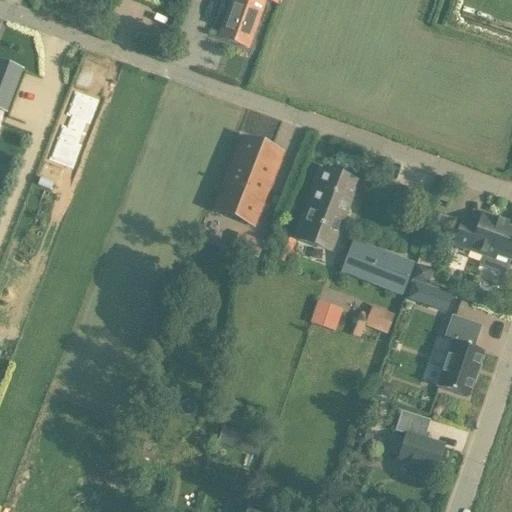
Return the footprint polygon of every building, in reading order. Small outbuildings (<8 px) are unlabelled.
[(278,0),(231,0),(218,38),(248,49),(265,0),(277,4),(278,0)] [(0,114),(3,115),(7,105),(20,71),(0,63),(0,114)] [(49,158),(71,167),(79,145),(75,144),(84,122),(87,123),(96,101),(74,93),(66,115),(69,116),(65,127),(61,126),(49,158)] [(241,137),(213,212),(254,228),(282,153),(241,137)] [(358,181),(322,168),(295,240),(331,254),(358,181)] [(453,245),(492,259),(491,264),(507,269),(510,260),(511,261),(511,259),(511,228),(506,227),(507,222),(506,222),(505,225),(499,222),(499,219),(483,213),(478,227),(462,221),(453,245)] [(295,241),(282,237),(274,261),(287,265),(295,241)] [(413,265),(353,241),(341,273),(401,296),(413,265)] [(411,282),(428,287),(433,270),(417,265),(411,282)] [(451,297),(411,284),(406,301),(445,314),(451,297)] [(340,310),(319,303),(311,325),(332,332),(340,310)] [(364,327),(386,335),(394,316),(371,308),(364,327)] [(452,342),(436,387),(467,398),(482,352),(473,349),(480,327),(452,317),(444,339),(452,342)] [(428,421),(401,413),(395,432),(405,435),(396,462),(434,475),(443,446),(427,441),(429,435),(425,433),(428,421)] [(225,426),(220,442),(259,456),(265,439),(225,426)] [(154,446),(137,440),(134,449),(151,454),(154,446)]
